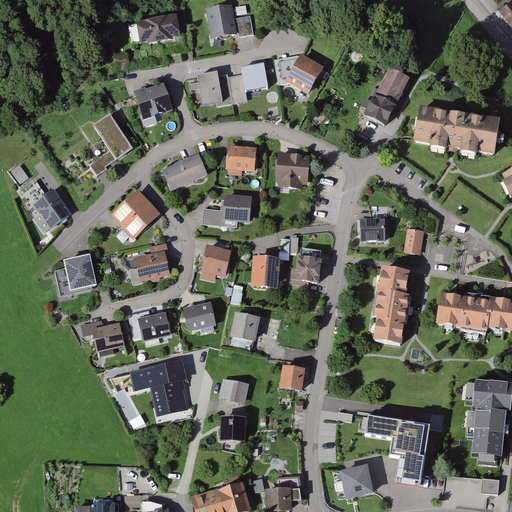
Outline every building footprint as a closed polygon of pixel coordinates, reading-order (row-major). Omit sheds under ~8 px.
[(511,3),(499,16),(511,30),(511,3)] [(230,10),(205,14),(211,43),(235,39),(230,10)] [(175,19),(134,27),(138,49),(179,40),(175,19)] [(319,74),(299,61),(284,86),(304,98),(319,74)] [(263,69),(237,73),(238,79),(219,82),(217,73),(193,77),(198,107),(213,105),(213,108),(229,105),(228,97),(266,91),(263,69)] [(405,80),(383,70),(360,118),(382,128),(405,80)] [(162,87),(133,96),(142,127),(156,123),(155,119),(170,114),(162,87)] [(495,122),(412,111),(407,146),(490,157),(495,122)] [(107,154),(88,167),(97,179),(106,173),(105,170),(129,154),(107,120),(91,130),(107,154)] [(256,151),(226,149),(224,171),(254,173),(256,151)] [(311,160),(277,156),(273,184),(277,185),(276,189),(302,192),(303,187),(308,187),(311,160)] [(198,159),(161,173),(169,194),(206,180),(198,159)] [(21,187),(31,180),(22,166),(11,174),(21,187)] [(511,171),(502,176),(511,198),(511,171)] [(36,183),(22,192),(49,233),(70,219),(54,194),(46,199),(36,183)] [(160,218),(135,193),(109,219),(134,244),(160,218)] [(222,212),(204,210),(203,227),(237,231),(238,226),(249,227),(252,202),(223,199),(222,212)] [(385,224),(358,222),(357,242),(383,244),(385,224)] [(423,234),(408,232),(405,256),(420,258),(423,234)] [(298,250),(299,238),(281,238),(281,260),(290,261),(290,249),(298,250)] [(151,257),(132,261),(136,285),(169,278),(165,257),(169,257),(167,247),(150,250),(151,257)] [(230,254),(204,249),(199,274),(226,279),(230,254)] [(319,254),(299,251),(298,259),(294,259),(290,284),(315,287),(319,254)] [(62,272),(54,273),(59,299),(91,292),(91,288),(94,288),(89,260),(61,265),(62,272)] [(277,262),(252,261),(250,288),(275,290),(277,262)] [(406,277),(378,272),(366,343),(401,349),(409,300),(403,299),(406,277)] [(437,329),(462,333),(466,303),(441,299),(437,329)] [(511,303),(490,300),(489,306),(486,331),(511,334),(511,326),(511,303)] [(489,306),(466,303),(462,333),(485,336),(486,331),(489,306)] [(210,307),(182,312),(186,334),(213,329),(210,307)] [(259,320),(233,315),(228,340),(254,345),(259,320)] [(163,318),(136,323),(140,345),(168,340),(163,318)] [(104,324),(83,329),(85,340),(90,339),(94,356),(98,355),(100,362),(115,359),(114,352),(124,350),(118,327),(105,330),(104,324)] [(135,394),(151,390),(159,419),(189,412),(182,383),(188,382),(183,362),(130,375),(135,394)] [(304,372),(282,368),(278,392),(300,395),(304,372)] [(249,387),(224,382),(220,402),(245,407),(249,387)] [(511,389),(511,388),(474,385),(472,412),(476,412),(472,459),(503,462),(506,414),(510,415),(511,389)] [(338,423),(353,425),(354,414),(339,412),(338,423)] [(142,417),(130,423),(135,432),(147,425),(142,417)] [(430,429),(369,419),(366,437),(392,441),(389,458),(399,460),(396,483),(420,487),(430,429)] [(245,421),(220,420),(219,444),(244,445),(245,421)] [(341,473),(346,500),(375,494),(369,467),(341,473)] [(425,490),(424,495),(440,501),(446,480),(428,475),(423,489),(425,490)] [(264,492),(264,511),(289,511),(289,504),(300,504),(299,480),(277,481),(277,491),(264,492)] [(483,483),(483,497),(500,497),(500,483),(483,483)] [(188,500),(191,511),(247,511),(239,485),(188,500)]
